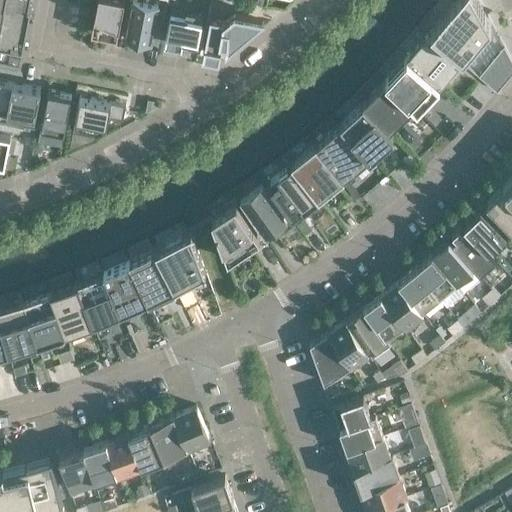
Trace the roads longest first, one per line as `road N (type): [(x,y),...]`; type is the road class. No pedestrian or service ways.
road 1 (residential): [(511,97),(369,235),(253,312)]
road 2 (residential): [(215,334),(76,397),(0,418)]
road 3 (residential): [(0,212),(87,177),(200,113)]
road 4 (residential): [(50,0),(47,44),(173,77),(200,113)]
road 5 (residential): [(326,511),(253,312)]
road 6 (residential): [(215,334),(277,511)]
road 7 (residential): [(200,113),(256,73),(329,0)]
